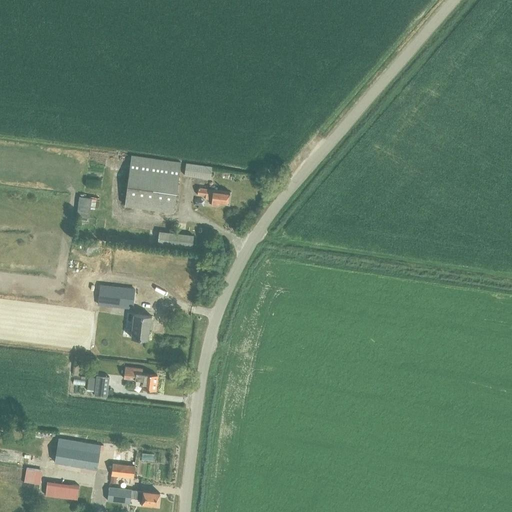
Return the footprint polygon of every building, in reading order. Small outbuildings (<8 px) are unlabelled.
[(131,156),(124,205),(174,212),(181,162),(131,156)] [(210,179),(212,167),(186,163),(184,175),(210,179)] [(230,191),(198,187),(197,194),(206,195),(205,198),(212,199),(212,204),(217,205),(220,202),(228,203),(230,191)] [(105,211),(105,200),(80,200),(80,210),(87,210),(86,215),(95,215),(95,211),(105,211)] [(157,243),(168,244),(192,247),(193,235),(159,231),(157,243)] [(100,284),(97,304),(132,308),(134,288),(100,284)] [(140,314),(134,314),(131,338),(148,340),(150,324),(151,324),(151,316),(145,315),(140,314)] [(142,389),(156,391),(157,375),(141,373),(142,368),(125,366),(123,378),(143,380),(142,389)] [(88,377),(87,390),(94,391),(94,395),(106,397),(109,376),(96,375),(96,378),(88,377)] [(166,408),(164,416),(182,420),(183,411),(166,408)] [(59,437),(55,461),(97,468),(101,444),(59,437)] [(133,476),(134,465),(112,463),(110,482),(116,483),(117,475),(133,476)] [(41,471),(26,468),(24,482),(39,485),(41,471)] [(79,485),(47,481),(45,496),(77,499),(79,485)] [(131,498),(141,499),(141,502),(143,502),(142,505),(152,506),(152,503),(159,504),(160,492),(109,486),(107,501),(130,503),(131,498)]
